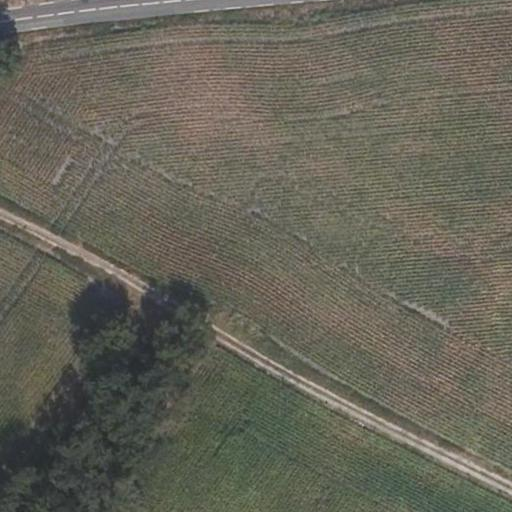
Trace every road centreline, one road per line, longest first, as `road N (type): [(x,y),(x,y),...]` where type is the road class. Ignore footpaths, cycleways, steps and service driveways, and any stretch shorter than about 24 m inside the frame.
road 1 (track): [(511,495),(391,447),(0,214)]
road 2 (tertiary): [(0,47),(161,18),(350,0)]
